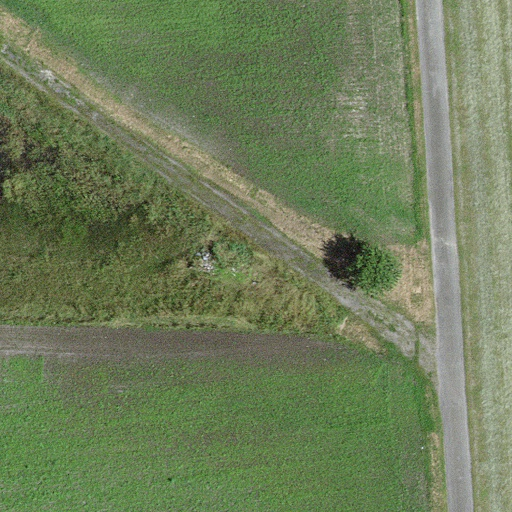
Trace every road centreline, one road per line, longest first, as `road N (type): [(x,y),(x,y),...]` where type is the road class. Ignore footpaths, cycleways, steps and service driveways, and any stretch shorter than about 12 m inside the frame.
road 1 (track): [(0,45),(415,344),(452,393)]
road 2 (track): [(425,0),(460,511)]
